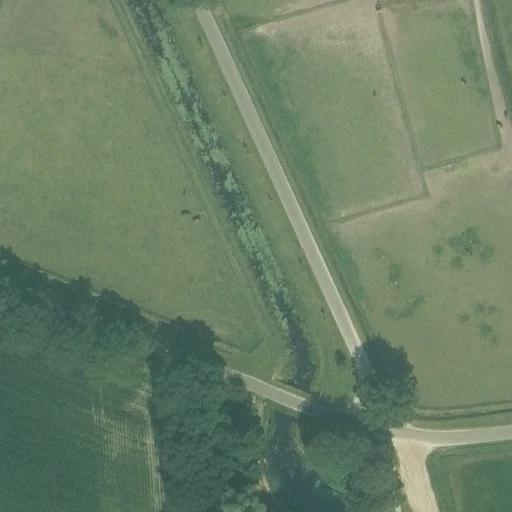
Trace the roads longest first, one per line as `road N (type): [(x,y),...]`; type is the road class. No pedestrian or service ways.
road 1 (unclassified): [(387,434),(205,0)]
road 2 (unclassified): [(387,434),(0,285)]
road 3 (unclassified): [(387,434),(511,433)]
